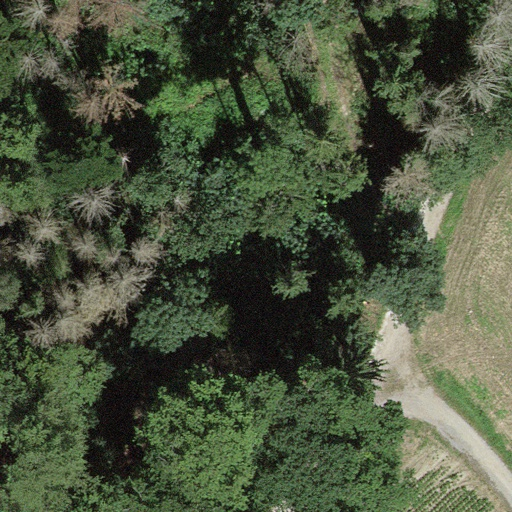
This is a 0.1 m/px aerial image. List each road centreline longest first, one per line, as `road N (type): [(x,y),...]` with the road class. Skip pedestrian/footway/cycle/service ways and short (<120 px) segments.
road 1 (track): [(343,415),(511,37)]
road 2 (track): [(343,415),(0,386)]
road 3 (track): [(429,221),(374,126),(327,0)]
road 4 (track): [(511,509),(480,459),(370,361)]
